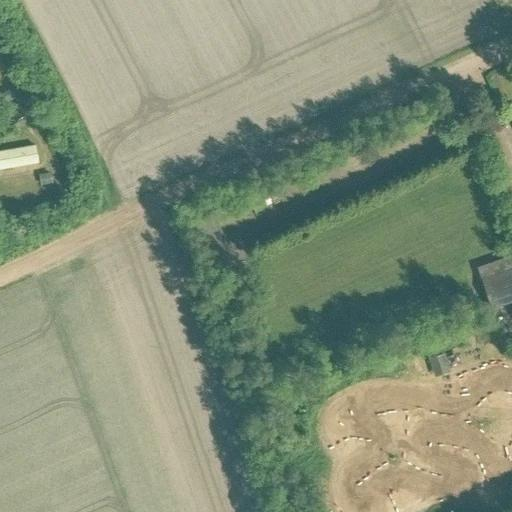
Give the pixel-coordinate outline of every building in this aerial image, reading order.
[(15,98),(8,87),(0,91),(0,97),(5,105),(15,98)] [(36,144),(0,149),(0,168),(39,162),(36,144)] [(51,172),(39,174),(41,185),(53,183),(51,172)] [(511,301),(511,272),(482,283),(492,309),(511,301)] [(432,354),(437,371),(453,367),(448,350),(432,354)]
